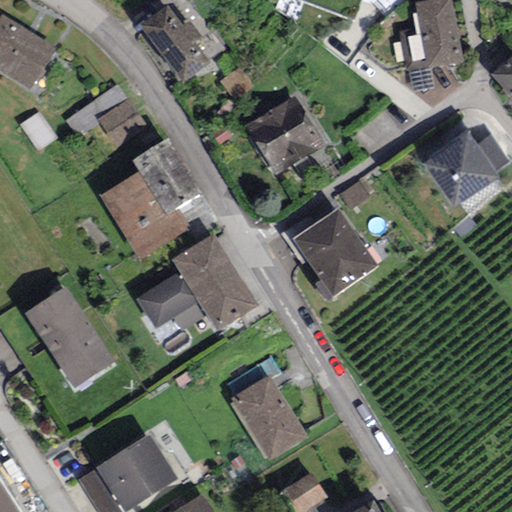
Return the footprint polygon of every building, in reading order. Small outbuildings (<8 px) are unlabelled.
[(362,0),(298,0),(355,21),(362,0)] [(451,0),(436,0),(414,4),(418,26),(399,30),(407,72),(462,62),(451,0)] [(167,6),(140,26),(182,86),(210,66),(193,42),(201,37),(190,21),(182,27),(167,6)] [(51,53),(2,23),(0,26),(0,74),(27,91),(51,53)] [(511,56),(491,76),(502,88),(500,91),(511,103),(511,56)] [(295,96),(245,125),(275,176),(325,146),(295,96)] [(125,102),(98,120),(118,149),(145,130),(125,102)] [(421,162),(453,207),(498,176),(496,171),(508,162),(490,137),(478,145),(467,130),(421,162)] [(199,198),(166,145),(135,165),(141,175),(103,198),(140,257),(179,233),(169,216),(199,198)] [(338,208),(292,239),(332,297),(378,267),(338,208)] [(198,299),(217,330),(254,308),(214,240),(177,262),(183,273),(142,298),(157,323),(198,299)] [(64,291),(27,315),(74,389),(111,365),(64,291)] [(232,405),(268,463),(302,442),(266,384),(232,405)] [(101,469),(127,510),(172,482),(146,441),(101,469)] [(22,511),(0,478),(0,511),(22,511)] [(281,497),(291,511),(304,511),(323,500),(309,479),(281,497)] [(209,511),(202,500),(182,511),(209,511)]
